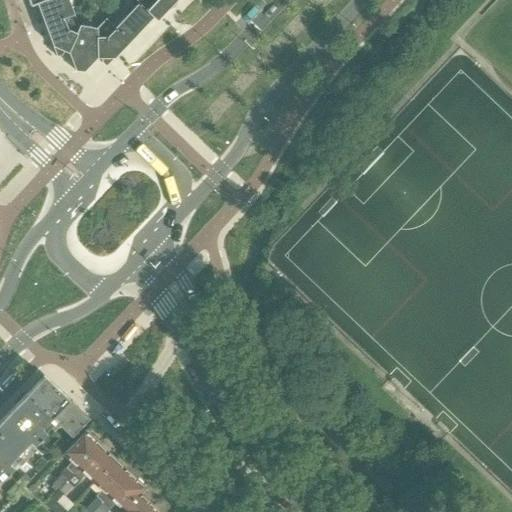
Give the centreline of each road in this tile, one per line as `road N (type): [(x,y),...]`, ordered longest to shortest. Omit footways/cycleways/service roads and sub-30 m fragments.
road 1 (secondary): [(164,229),(236,150),(264,99),(360,0)]
road 2 (residential): [(191,320),(130,422),(225,511)]
road 3 (tertiary): [(323,511),(237,411),(191,320)]
road 4 (secondary): [(281,0),(113,153)]
road 5 (secondary): [(0,361),(28,333),(83,309),(114,283)]
road 6 (tertiary): [(164,229),(179,189),(173,171),(142,147),(113,153)]
